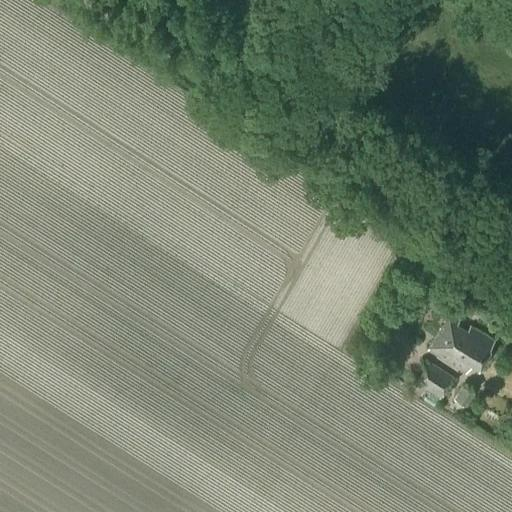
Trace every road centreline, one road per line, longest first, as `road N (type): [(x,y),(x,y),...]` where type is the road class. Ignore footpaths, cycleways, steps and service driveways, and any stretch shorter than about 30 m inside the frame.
road 1 (track): [(318,135),(430,210),(428,273)]
road 2 (track): [(403,0),(318,135)]
